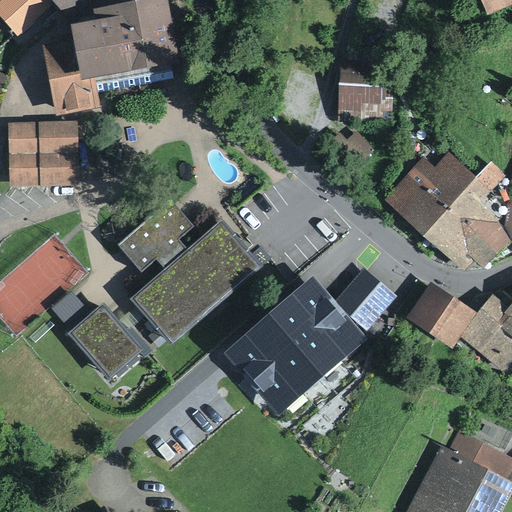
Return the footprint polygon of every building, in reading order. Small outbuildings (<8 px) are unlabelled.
[(57,0),(72,16),(89,0),(6,0),(0,6),(0,10),(18,31),(49,2),(52,5),(57,0)] [(92,94),(173,79),(160,7),(86,21),(78,27),(81,45),(49,51),(60,110),(94,104),(92,94)] [(391,90),(376,90),(377,65),(343,62),(339,106),(342,107),(342,121),(368,119),(367,122),(390,121),(391,90)] [(74,183),(72,124),(42,125),(43,148),(44,183),(74,183)] [(12,125),(14,184),(44,183),(43,148),(42,125),(12,125)] [(422,159),(390,194),(429,230),(475,179),(449,156),(435,170),(422,159)] [(470,205),(498,176),(487,165),(475,179),(429,230),(446,246),(476,211),(470,205)] [(166,271),(134,299),(167,338),(254,263),(220,224),(188,252),(179,241),(194,227),(173,203),(120,249),(141,273),(156,260),(166,271)] [(511,241),(511,203),(506,206),(503,225),(511,241)] [(495,236),(499,231),(476,211),(446,246),(463,260),(464,259),(469,263),(478,254),(484,260),(501,242),(495,236)] [(49,230),(0,282),(0,310),(23,333),(87,266),(49,230)] [(362,274),(349,289),(377,313),(390,298),(362,274)] [(429,288),(410,316),(453,343),(470,316),(429,288)] [(339,300),(367,325),(377,313),(349,289),(339,300)] [(511,300),(499,289),(486,300),(453,343),(469,356),(472,352),(507,381),(511,375),(511,300)] [(332,351),(350,335),(312,291),(237,355),(277,399),(294,383),(302,392),(340,359),(332,351)] [(53,309),(69,328),(87,312),(71,293),(53,309)] [(72,333),(105,372),(135,346),(102,307),(72,333)] [(462,435),(454,450),(493,471),(501,455),(462,435)] [(496,511),(510,486),(443,450),(410,511),(496,511)]
